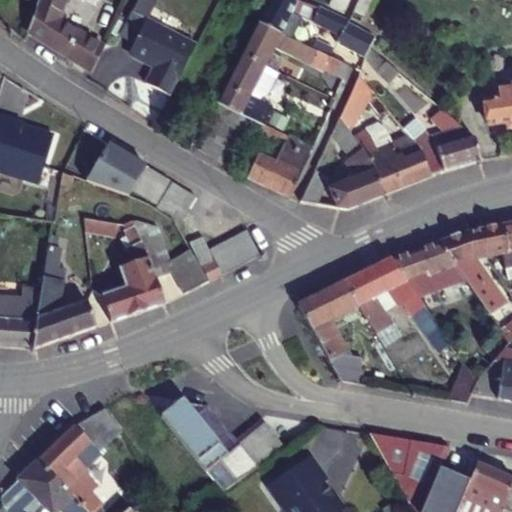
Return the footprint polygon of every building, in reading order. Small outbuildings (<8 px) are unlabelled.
[(38,0),(25,33),(91,75),(103,53),(56,23),(61,14),(67,0),(38,0)] [(173,96),(199,45),(149,20),(158,2),(154,0),(142,0),(135,13),(148,20),(136,45),(133,51),(135,57),(156,69),(148,84),(173,96)] [(272,0),(259,26),(282,37),(288,25),(299,4),(289,0),(272,0)] [(345,14),(350,0),(332,0),(329,8),(345,14)] [(299,4),(288,25),(293,27),(298,19),(341,38),(338,45),(367,60),(372,49),(378,37),(349,23),(318,8),(299,4)] [(136,45),(148,20),(135,13),(134,12),(121,37),(136,45)] [(242,59),(264,70),(276,48),(346,82),(351,71),(330,61),(302,47),(282,37),(259,26),(242,59)] [(302,47),(330,61),(334,53),(306,39),(302,47)] [(242,59),(225,90),(249,100),(264,70),(242,59)] [(379,73),(391,85),(401,75),(388,63),(379,73)] [(278,77),(264,70),(249,100),(240,118),(246,121),(263,129),(265,129),(272,114),(259,107),(261,102),(267,100),(278,77)] [(352,140),(374,96),(361,79),(340,121),(352,140)] [(225,90),(217,107),(240,118),(249,100),(225,90)] [(511,90),(490,93),(491,101),(486,101),(488,125),(511,123),(511,90)] [(240,118),(217,107),(195,148),(194,151),(222,167),(246,121),(240,118)] [(441,172),(479,161),(474,140),(473,139),(461,129),(442,112),(432,122),(445,134),(432,138),(425,134),(411,143),(420,154),(429,177),(441,172)] [(382,195),(371,170),(359,151),(352,140),(340,121),(331,138),(347,162),(344,164),(349,175),(344,177),(348,185),(329,191),(335,209),(345,210),(382,195)] [(246,181),(291,200),(313,152),(263,129),(258,139),(282,151),(273,167),(257,159),(246,181)] [(370,145),(359,151),(371,170),(382,195),(429,177),(420,154),(411,143),(408,139),(381,159),(370,145)] [(130,187),(132,189),(146,167),(143,164),(134,181),(130,187)] [(146,167),(132,189),(146,198),(161,174),(146,167)] [(149,199),(159,181),(166,185),(169,179),(161,174),(146,198),(149,199)] [(313,205),(327,179),(314,174),(299,203),(313,205)] [(149,199),(155,203),(166,185),(159,181),(149,199)] [(172,215),(181,220),(194,196),(171,181),(168,186),(170,187),(158,206),(162,208),(174,190),(184,196),(172,215)] [(170,187),(168,186),(157,205),(158,206),(170,187)] [(174,190),(162,208),(172,215),(184,196),(174,190)] [(81,221),(108,233),(114,222),(80,206),(81,221)] [(0,214),(0,246),(48,254),(49,246),(52,223),(0,214)] [(167,267),(168,266),(153,226),(131,220),(121,226),(131,231),(145,260),(155,277),(169,271),(167,267)] [(507,248),(511,247),(511,222),(502,225),(507,248)] [(502,225),(479,229),(486,252),(496,250),(507,248),(502,225)] [(504,305),(481,261),(486,252),(479,229),(465,232),(436,242),(462,278),(467,286),(489,315),(504,305)] [(145,260),(131,231),(123,233),(131,249),(123,251),(130,265),(145,260)] [(247,231),(234,238),(247,261),(260,254),(247,231)] [(234,268),(247,261),(234,238),(220,245),(234,268)] [(192,243),(196,263),(207,259),(203,240),(192,243)] [(431,289),(458,279),(462,278),(436,242),(390,259),(402,278),(424,270),(431,289)] [(234,268),(220,245),(209,251),(213,259),(223,274),(234,268)] [(48,254),(46,267),(44,280),(56,282),(60,247),(49,246),(48,254)] [(511,247),(507,248),(496,250),(500,270),(511,266),(511,247)] [(169,271),(184,295),(207,283),(196,263),(191,253),(168,266),(167,267),(169,271)] [(213,259),(201,266),(210,281),(223,274),(213,259)] [(390,259),(344,281),(357,302),(375,333),(391,324),(374,295),(386,290),(397,306),(402,303),(415,297),(402,278),(390,259)] [(145,260),(130,265),(118,270),(125,289),(100,299),(109,322),(162,303),(152,278),(155,277),(145,260)] [(22,283),(18,320),(39,321),(44,280),(46,267),(29,265),(26,283),(22,283)] [(462,278),(458,279),(462,288),(467,286),(462,278)] [(59,314),(62,282),(56,282),(44,280),(39,321),(35,349),(95,327),(86,303),(59,314)] [(511,282),(501,280),(511,300),(511,282)] [(343,340),(330,316),(357,302),(344,281),(298,304),(324,349),(339,341),(343,340)] [(435,325),(415,297),(402,303),(410,314),(412,314),(425,332),(435,325)] [(308,357),(324,349),(298,304),(283,312),(308,357)] [(0,347),(35,349),(39,321),(18,320),(0,318),(0,347)] [(509,343),(501,332),(468,369),(476,380),(492,362),(509,343)] [(345,353),(339,341),(324,349),(332,365),(346,358),(344,355),(345,353)] [(511,363),(502,362),(502,364),(492,362),(476,380),(469,394),(487,398),(505,401),(511,401),(511,363)] [(476,380),(468,369),(466,371),(449,400),(465,402),(469,394),(476,380)] [(226,494),(266,464),(243,435),(238,439),(241,443),(227,454),(183,401),(181,400),(161,416),(164,417),(219,486),(226,494)] [(87,418),(76,429),(91,443),(96,448),(107,438),(87,418)] [(285,449),(263,421),(243,435),(266,464),(275,457),(285,449)] [(88,511),(103,511),(81,490),(74,482),(81,476),(86,471),(75,459),(91,443),(76,429),(74,427),(38,463),(72,497),(87,511),(88,511)] [(392,473),(404,476),(409,444),(409,440),(371,433),(392,473)] [(436,448),(409,444),(404,476),(430,481),(436,448)] [(461,448),(448,446),(436,472),(447,477),(449,478),(461,448)] [(326,481),(309,457),(269,489),(285,511),(344,511),(332,494),(327,493),(321,484),(326,481)] [(38,463),(20,480),(47,506),(52,511),(56,511),(62,507),(72,497),(38,463)] [(511,478),(475,463),(462,498),(482,507),(493,511),(499,511),(511,480),(511,478)] [(436,472),(431,483),(438,486),(442,488),(447,477),(436,472)] [(81,490),(87,484),(81,476),(74,482),(81,490)] [(40,511),(47,506),(20,480),(3,495),(3,507),(8,511),(40,511)] [(511,511),(511,480),(499,511),(511,511)] [(436,492),(438,486),(431,483),(428,489),(436,492)] [(85,511),(87,511),(72,497),(62,507),(66,511),(85,511)]
